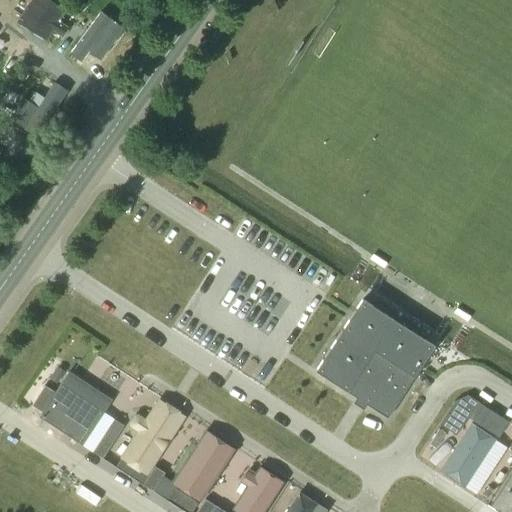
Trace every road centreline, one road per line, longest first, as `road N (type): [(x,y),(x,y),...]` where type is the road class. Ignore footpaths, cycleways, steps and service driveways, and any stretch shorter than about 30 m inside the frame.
road 1 (residential): [(31,249),(381,477)]
road 2 (secondary): [(31,249),(206,0)]
road 3 (residential): [(149,511),(0,414)]
road 4 (residential): [(381,477),(400,455),(485,511)]
